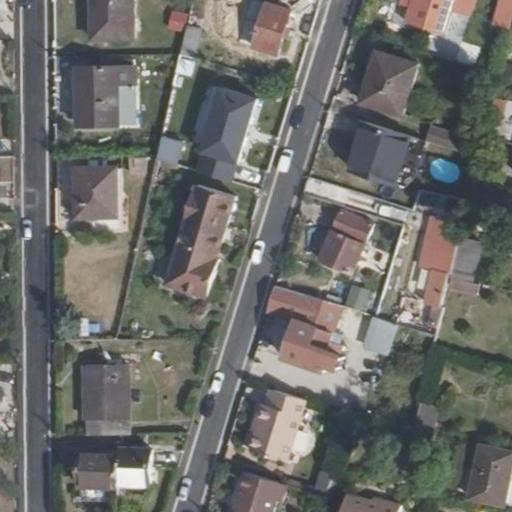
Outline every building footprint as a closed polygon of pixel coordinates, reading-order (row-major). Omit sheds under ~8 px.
[(93,0),(94,40),(137,39),(136,0),(93,0)] [(475,0),(401,0),(401,3),(412,6),(407,21),(447,34),(454,11),(471,15),(472,11),(475,0)] [(511,0),(501,0),(495,24),(507,27),(511,8),(511,0)] [(254,48),(279,55),(293,10),(268,2),(254,48)] [(182,53),(196,57),(202,27),(188,25),(182,53)] [(379,51),(363,102),(404,115),(420,64),(379,51)] [(175,85),(189,88),(195,58),(182,53),(175,85)] [(138,59),(106,60),(106,67),(78,67),(79,126),(124,125),(124,124),(123,86),(138,85),(140,85),(140,67),(138,67),(138,59)] [(124,124),(138,124),(138,85),(123,86),(124,124)] [(166,121),(180,125),(189,88),(175,85),(166,121)] [(211,145),(251,156),(265,109),(225,97),(211,145)] [(398,185),(413,136),(368,122),(352,171),(398,185)] [(460,151),(465,134),(432,125),(427,140),(460,151)] [(166,136),(160,159),(181,164),(186,141),(166,136)] [(432,176),(453,180),(456,164),(435,160),(432,176)] [(78,218),(94,218),(94,233),(124,232),(124,217),(120,217),(119,166),(77,167),(78,218)] [(223,258),(219,258),(238,196),(199,184),(168,284),(210,297),(223,258)] [(376,223),(343,209),(321,259),(354,274),(376,223)] [(462,237),(465,223),(432,215),(421,265),(434,269),(451,273),(453,273),(455,262),(462,237)] [(474,282),(483,242),(462,237),(455,262),(453,273),(452,277),(474,282)] [(433,306),(442,308),(451,273),(434,269),(425,304),(433,306)] [(479,294),(481,284),(465,280),(462,290),(479,294)] [(346,306),(276,285),(268,311),(298,320),(285,359),(325,373),(332,353),(339,356),(342,347),(332,344),(346,306)] [(350,306),(369,309),(373,288),(353,285),(350,306)] [(428,328),(438,331),(444,308),(442,308),(433,306),(428,328)] [(438,334),(371,314),(366,330),(411,345),(434,351),(438,334)] [(132,434),(130,363),(86,364),(87,435),(132,434)] [(289,462),(308,399),(271,388),(266,404),(262,402),(257,420),(261,421),(257,434),(252,450),(289,462)] [(440,407),(423,402),(416,432),(433,437),(440,407)] [(511,451),(482,445),(471,498),(506,505),(511,476),(511,451)] [(154,449),(121,448),(121,453),(120,484),(152,485),(154,449)] [(121,453),(81,452),(79,486),(120,487),(120,484),(121,453)] [(284,502),(289,484),(249,471),(236,511),(275,511),(279,500),(284,502)] [(402,511),(405,505),(385,500),(384,503),(375,501),(349,494),(343,511),(402,511)]
